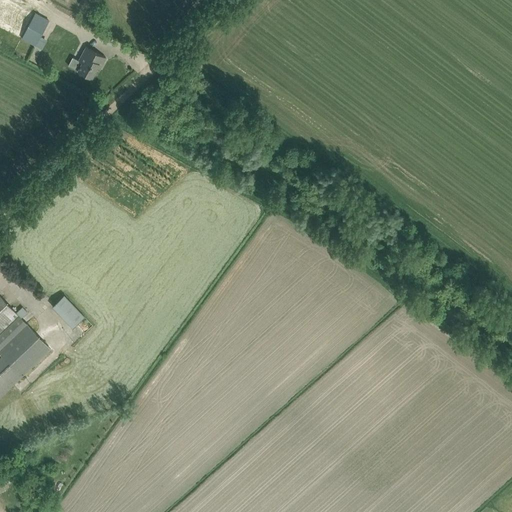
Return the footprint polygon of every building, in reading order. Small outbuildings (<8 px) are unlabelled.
[(23,0),(11,0),(0,20),(0,28),(35,47),(48,23),(34,15),(38,8),(23,0)] [(81,0),(56,0),(77,10),(81,0)] [(69,65),(78,71),(92,78),(100,63),(102,65),(106,57),(87,47),(79,61),(73,57),(69,65)] [(65,294),(52,306),(73,327),(85,316),(65,294)] [(0,397),(51,349),(21,317),(27,312),(23,307),(17,313),(0,295),(0,397)]
